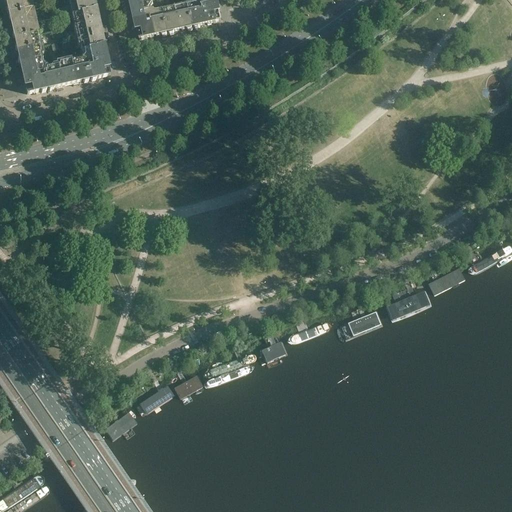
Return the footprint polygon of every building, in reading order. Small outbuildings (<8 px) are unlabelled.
[(30,11),(27,0),(21,0),(6,3),(8,9),(6,11),(7,15),(9,15),(9,16),(30,11)] [(95,10),(94,6),(93,6),(92,0),(71,5),(74,17),(94,12),(94,11),(95,10)] [(150,11),(152,7),(150,0),(148,0),(131,4),(132,5),(131,6),(131,9),(133,11),(135,20),(146,17),(145,13),(149,13),(150,11)] [(222,23),(219,11),(220,10),(219,6),(218,6),(217,3),(207,6),(205,0),(203,0),(201,1),(200,0),(199,0),(198,3),(201,5),(206,26),(222,23)] [(206,26),(201,5),(198,3),(198,4),(196,6),(189,8),(193,29),(194,29),(196,30),(199,29),(200,28),(206,26)] [(193,29),(189,8),(176,11),(181,32),(187,31),(189,32),(192,31),(192,29),(193,29)] [(33,23),(30,11),(9,16),(9,17),(8,19),(9,22),(11,23),(12,28),(33,23)] [(155,38),(151,17),(153,13),(150,11),(149,13),(145,13),(146,17),(135,20),(140,41),(155,38)] [(181,32),(176,11),(163,14),(168,35),(169,35),(170,36),(174,35),(174,33),(181,32)] [(97,24),(96,18),(97,17),(96,14),(95,13),(94,12),(74,17),(73,17),(76,29),(97,24)] [(168,35),(163,14),(156,15),(153,13),(151,17),(155,38),(162,36),(163,37),(166,37),(167,35),(168,35)] [(36,36),(33,23),(12,28),(13,34),(12,35),(13,39),(14,40),(15,41),(36,36)] [(100,37),(98,29),(97,24),(76,29),(78,41),(100,37)] [(39,49),(36,36),(15,41),(16,47),(15,48),(16,52),(17,52),(17,53),(39,49)] [(103,49),(100,37),(78,41),(81,52),(83,53),(84,53),(103,49)] [(41,60),(39,49),(17,53),(19,59),(18,60),(18,64),(20,65),(20,66),(40,61),(41,61),(41,60)] [(105,61),(104,55),(105,53),(104,50),(103,49),(84,53),(85,59),(83,61),(86,63),(86,65),(105,61)] [(42,73),(44,70),(42,69),(40,61),(20,66),(23,79),(43,75),(42,73)] [(90,82),(86,65),(86,63),(83,61),(81,65),(77,66),(76,63),(74,62),(70,63),(75,85),(82,83),(84,84),(87,83),(88,82),(90,82)] [(109,77),(105,61),(86,65),(90,82),(90,81),(91,83),(95,82),(96,80),(109,77)] [(75,85),(70,63),(57,66),(61,88),(75,85)] [(61,88),(57,66),(53,67),(51,69),(52,71),(48,72),(44,70),(42,73),(43,75),(47,91),(48,91),(49,92),(53,91),(53,90),(61,88)] [(47,91),(43,75),(23,79),(27,96),(40,93),(41,94),(45,93),(46,91),(47,91)] [(472,276),(473,276),(511,253),(511,246),(511,247),(511,246),(510,246),(509,246),(508,246),(507,246),(482,260),(474,265),(469,268),(469,269),(468,269),(468,270),(468,271),(468,272),(471,275),(472,276)] [(428,285),(434,297),(465,281),(460,270),(439,280),(433,283),(428,285)] [(396,305),(386,309),(392,323),(431,307),(425,293),(396,305)] [(362,318),(339,327),(345,342),(383,328),(377,313),(367,316),(362,318)] [(326,323),(290,338),(290,340),(289,341),(288,342),(288,344),(289,345),(290,345),(291,346),(292,346),(293,346),(329,332),(330,332),(330,331),(331,331),(331,330),(332,330),(332,329),(332,328),(332,327),(331,326),(331,325),(330,324),(329,324),(328,324),(327,323),(326,323)] [(261,353),(267,366),(287,357),(281,344),(261,353)] [(209,380),(210,380),(253,364),(254,363),(255,362),(255,361),(256,360),(256,359),(256,358),(255,357),(254,356),(253,355),(252,355),(251,355),(250,355),(249,355),(241,358),(237,360),(207,371),(206,372),(205,373),(204,374),(203,375),(202,376),(201,378),(203,378),(204,379),(205,379),(206,380),(207,380),(209,380)] [(208,390),(209,390),(250,375),(251,374),(252,373),(253,372),(253,371),(254,370),(254,369),(255,368),(255,367),(254,367),(252,366),(251,366),(250,366),(248,366),(247,366),(206,382),(205,383),(205,384),(204,385),(204,386),(204,387),(205,387),(205,388),(205,389),(206,389),(207,390),(208,390)] [(174,390),(180,402),(181,401),(190,397),(203,390),(196,378),(186,384),(182,386),(174,390)] [(137,408),(143,418),(154,411),(159,407),(174,398),(167,388),(161,392),(158,394),(137,408)] [(104,431),(113,443),(123,436),(132,430),(137,426),(129,414),(104,431)] [(0,511),(3,511),(43,487),(44,486),(44,485),(45,484),(45,483),(45,482),(45,481),(44,480),(44,479),(43,478),(42,478),(41,477),(40,477),(39,477),(38,477),(37,477),(36,477),(0,502),(0,511)] [(23,511),(47,497),(48,496),(49,494),(50,493),(50,491),(51,490),(51,488),(49,488),(47,488),(46,488),(45,488),(42,489),(6,511),(23,511)]
